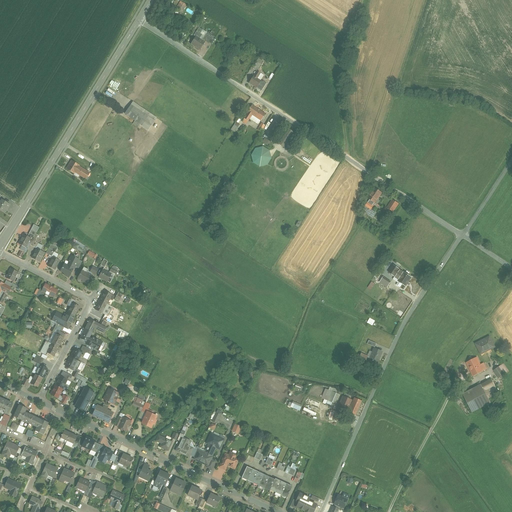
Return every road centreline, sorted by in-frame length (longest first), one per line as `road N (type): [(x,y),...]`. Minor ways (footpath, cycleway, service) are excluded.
road 1 (unclassified): [(139,19),(462,235)]
road 2 (unclassified): [(323,511),(404,321),(462,235)]
road 3 (tertiary): [(139,19),(0,246)]
road 4 (residential): [(38,401),(90,300),(0,252)]
road 5 (residential): [(238,494),(62,411)]
